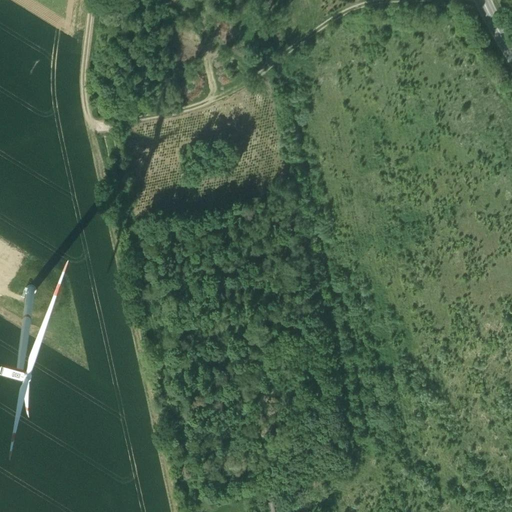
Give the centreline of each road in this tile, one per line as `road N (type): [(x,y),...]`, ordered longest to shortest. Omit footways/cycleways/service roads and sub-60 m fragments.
road 1 (track): [(422,0),(355,9),(204,104),(99,127),(89,122),(84,86),(93,0)]
road 2 (track): [(94,124),(177,511)]
road 3 (track): [(196,511),(113,125)]
road 4 (track): [(195,509),(350,469)]
